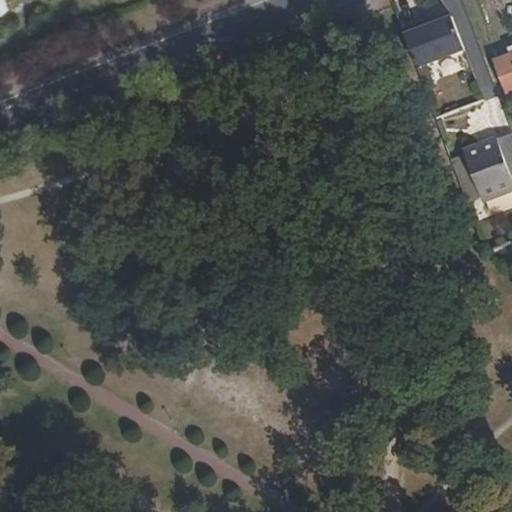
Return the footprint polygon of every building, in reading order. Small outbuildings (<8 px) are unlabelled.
[(0,0),(0,11),(11,7),(8,0),(0,0)] [(421,26),(404,32),(418,71),(466,53),(453,19),(423,31),(421,26)] [(511,52),(495,60),(509,95),(511,93),(511,52)] [(464,150),(450,155),(467,199),(481,193),(485,202),(511,190),(511,129),(497,135),(496,132),(463,144),(464,150)] [(511,251),(511,239),(493,248),(502,256),(511,251)]
